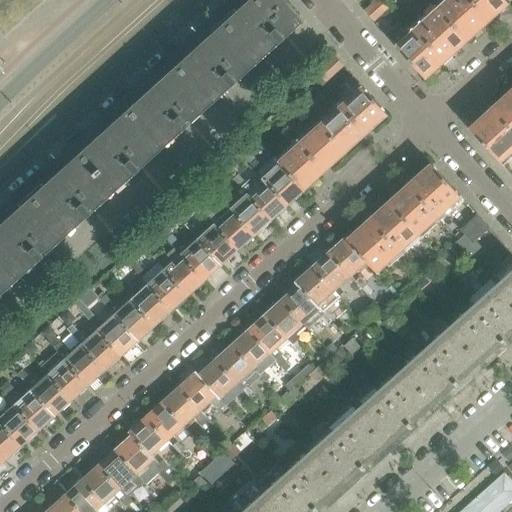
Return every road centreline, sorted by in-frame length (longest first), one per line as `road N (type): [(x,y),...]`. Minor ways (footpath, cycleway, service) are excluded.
road 1 (residential): [(431,118),(0,507)]
road 2 (tertiary): [(0,178),(196,0)]
road 3 (residential): [(511,398),(382,511)]
road 4 (residential): [(431,118),(318,0)]
road 5 (tertiary): [(106,0),(0,100)]
road 6 (residential): [(511,211),(431,118)]
